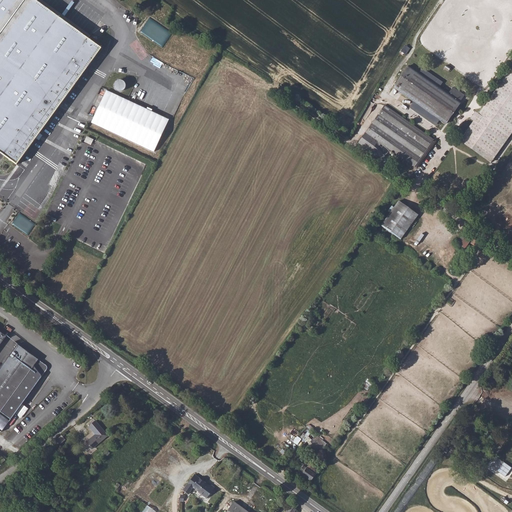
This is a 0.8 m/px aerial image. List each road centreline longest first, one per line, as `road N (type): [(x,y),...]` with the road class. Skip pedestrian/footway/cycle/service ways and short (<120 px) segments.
road 1 (unclassified): [(278,92),(511,258)]
road 2 (secondary): [(120,365),(325,511)]
road 3 (tertiary): [(511,329),(382,511)]
road 4 (unclassified): [(0,480),(88,404),(120,365)]
road 5 (secondary): [(0,278),(120,365)]
